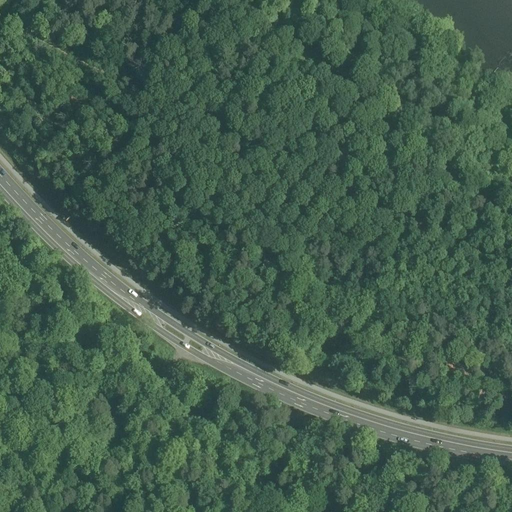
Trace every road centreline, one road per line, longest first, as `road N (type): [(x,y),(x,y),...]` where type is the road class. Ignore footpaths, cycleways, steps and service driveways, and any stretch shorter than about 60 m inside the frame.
road 1 (primary): [(511,452),(373,423),(253,374),(120,290),(0,176)]
road 2 (track): [(244,0),(511,218)]
road 3 (track): [(194,326),(169,365),(172,390),(244,468),(301,511)]
